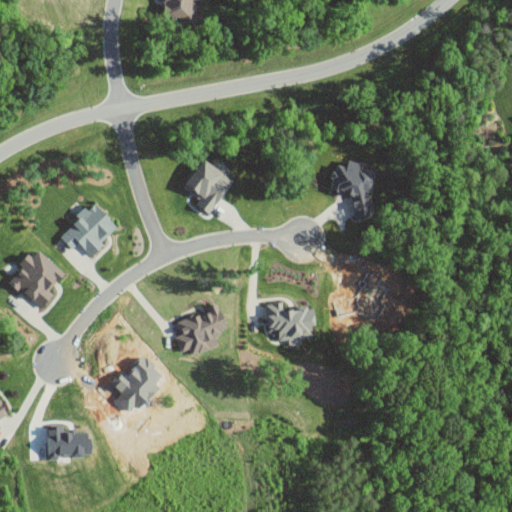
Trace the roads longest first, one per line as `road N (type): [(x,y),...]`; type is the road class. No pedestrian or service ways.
road 1 (residential): [(0,153),(99,113),(318,72),(414,28),(447,0)]
road 2 (residential): [(298,238),(229,236),(165,253),(94,307),(58,362)]
road 3 (residential): [(123,108),(140,190),(165,253)]
